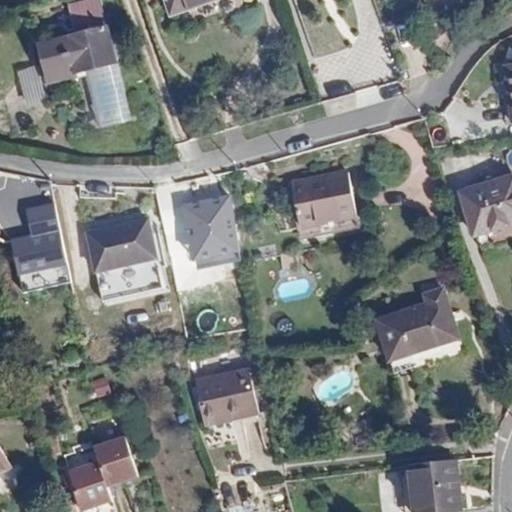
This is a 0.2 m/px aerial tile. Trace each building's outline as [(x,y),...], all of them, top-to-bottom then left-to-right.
[(164,0),(170,17),(184,12),(217,0),(164,0)] [(116,65),(107,29),(32,49),(41,84),(116,65)] [(354,219),(345,171),(293,182),(302,231),(354,219)] [(511,225),(511,176),(460,194),(474,237),(511,225)] [(73,270),(59,207),(30,213),(36,242),(16,246),(24,281),(73,270)] [(156,260),(146,220),(87,234),(97,274),(156,260)] [(377,323),(386,351),(407,345),(411,357),(460,341),(444,289),(421,297),(424,308),(377,323)] [(218,310),(218,296),(199,295),(198,309),(218,310)] [(407,345),(386,351),(390,364),(411,357),(407,345)] [(248,369),(195,381),(204,425),(257,413),(248,369)] [(0,448),(0,475),(12,467),(0,448)] [(113,511),(112,507),(133,501),(143,498),(131,458),(118,462),(100,467),(104,482),(88,486),(74,490),(78,503),(80,511),(113,511)] [(454,511),(461,511),(455,463),(408,469),(413,511),(454,511)]
